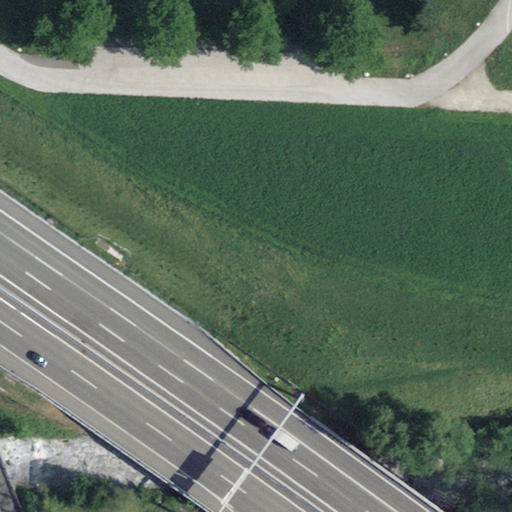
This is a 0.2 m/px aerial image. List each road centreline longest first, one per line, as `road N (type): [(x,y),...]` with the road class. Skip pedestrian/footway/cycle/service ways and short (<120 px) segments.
road 1 (motorway): [(359,511),(0,257)]
road 2 (unknown): [(0,166),(94,225),(175,234),(325,227)]
road 3 (motorway): [(0,329),(257,511)]
road 4 (unknown): [(325,227),(511,234)]
road 5 (unknown): [(412,95),(325,227)]
